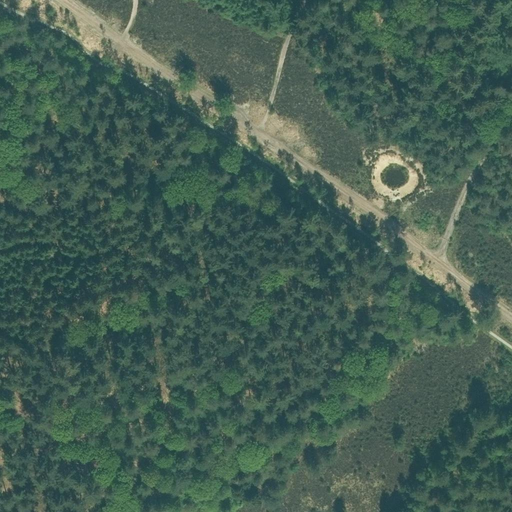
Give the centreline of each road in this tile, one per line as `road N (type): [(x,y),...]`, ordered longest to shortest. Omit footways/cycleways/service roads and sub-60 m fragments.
road 1 (track): [(511,310),(262,132),(56,0)]
road 2 (track): [(511,100),(467,176),(422,279)]
road 3 (track): [(0,419),(29,429),(139,511)]
